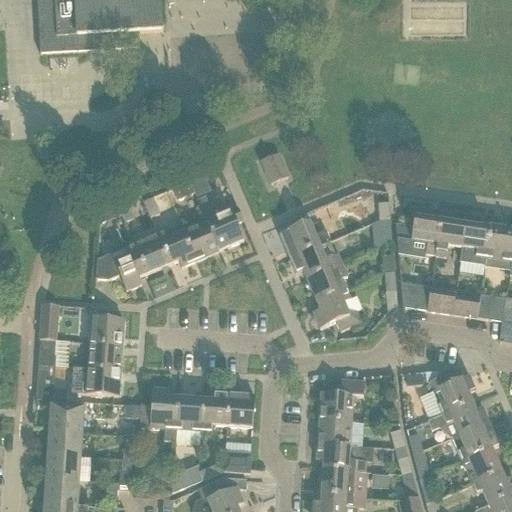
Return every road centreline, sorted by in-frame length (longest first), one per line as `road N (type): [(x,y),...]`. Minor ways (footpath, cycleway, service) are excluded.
road 1 (residential): [(511,365),(481,341),(404,330),(381,360),(285,369)]
road 2 (residential): [(285,511),(286,478),(265,452),(271,386),(285,369)]
road 3 (residential): [(285,369),(259,345),(162,337)]
